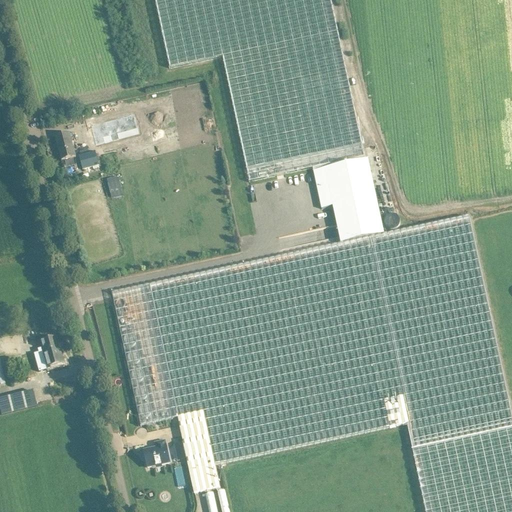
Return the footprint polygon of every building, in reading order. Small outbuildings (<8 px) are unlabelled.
[(365,161),(330,0),(155,0),(170,69),(223,58),(250,183),(313,169),(313,172),(365,161)] [(134,114),(90,126),(96,145),(139,134),(134,114)] [(70,133),(55,137),(61,161),(76,157),(70,133)] [(79,156),(82,170),(99,165),(95,152),(79,156)] [(407,425),(425,511),(511,511),(511,425),(507,403),(469,217),(385,235),(368,161),(365,161),(313,172),(322,210),(333,207),(341,245),(112,294),(140,427),(178,419),(187,460),(195,494),(220,489),(215,466),(407,425)] [(38,318),(25,319),(26,328),(39,327),(38,318)] [(16,338),(2,340),(5,352),(18,349),(16,338)] [(38,353),(34,355),(38,373),(46,370),(46,369),(63,364),(59,348),(57,348),(54,338),(40,341),(42,349),(40,349),(41,353),(38,353)] [(37,406),(36,404),(33,392),(0,400),(0,411),(1,416),(37,406)] [(155,444),(156,449),(144,452),(148,468),(170,463),(165,442),(155,444)] [(210,497),(213,511),(221,511),(218,496),(210,497)]
